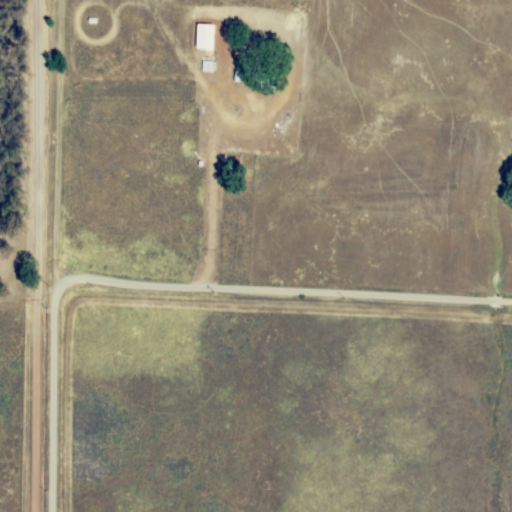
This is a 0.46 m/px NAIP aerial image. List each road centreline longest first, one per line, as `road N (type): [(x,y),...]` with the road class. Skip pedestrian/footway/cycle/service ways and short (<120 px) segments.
road 1 (residential): [(57,511),(64,0)]
road 2 (residential): [(43,0),(40,511)]
road 3 (residential): [(511,306),(61,285)]
